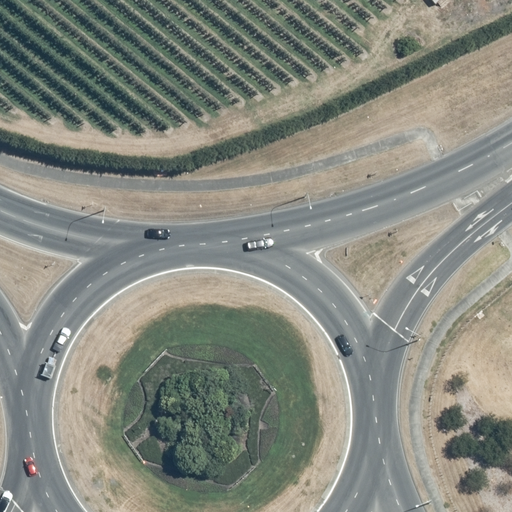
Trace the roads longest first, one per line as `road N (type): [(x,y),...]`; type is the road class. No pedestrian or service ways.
road 1 (trunk): [(205,244),(340,217),(448,178),(511,144)]
road 2 (trunk): [(511,201),(455,244),(411,297),(371,393)]
road 3 (trunk): [(205,244),(251,250),(318,290),(343,321),(371,393)]
road 4 (trunk): [(28,416),(43,345),(59,317),(98,278),(153,251)]
road 5 (secondary): [(0,211),(153,251)]
